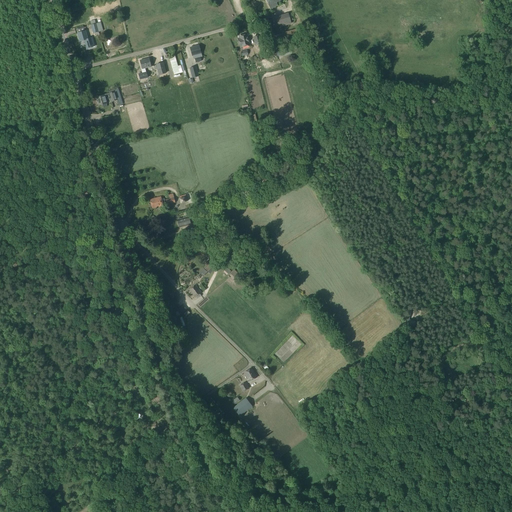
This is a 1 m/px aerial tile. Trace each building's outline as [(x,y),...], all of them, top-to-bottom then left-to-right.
[(266,0),(271,9),(278,5),(277,3),(279,1),(278,0),(266,0)] [(288,14),(273,19),(275,26),(290,22),(288,14)] [(269,20),(263,22),(268,43),(300,33),(298,28),(273,36),(269,20)] [(91,25),(93,34),(103,31),(100,22),(96,24),(91,25)] [(86,31),(78,33),(80,42),(84,40),(86,49),(94,47),(92,38),(88,39),(86,31)] [(239,39),(238,39),(240,47),(241,46),(241,47),(249,45),(247,35),(238,37),(239,39)] [(260,36),(253,37),(255,46),(261,44),(262,44),(260,36)] [(199,45),(190,48),(192,56),(193,56),(194,59),(194,58),(195,62),(201,60),(200,57),(202,56),(199,45)] [(277,54),(279,59),(293,55),(291,49),(277,54)] [(175,56),(169,58),(174,75),(182,72),(180,65),(177,66),(175,56)] [(142,74),(139,75),(140,80),(148,78),(146,73),(145,68),(150,67),(148,59),(140,61),(142,69),(141,69),(142,74)] [(164,63),(156,65),(159,74),(167,72),(164,63)] [(196,67),(189,68),(192,78),(198,77),(196,67)] [(109,93),(109,94),(110,99),(111,102),(117,100),(114,92),(109,93)] [(109,94),(96,97),(98,106),(102,105),(106,103),(107,103),(106,100),(110,99),(109,94)] [(186,195),(179,196),(181,203),(187,201),(186,195)] [(161,197),(150,200),(152,209),(163,206),(161,197)] [(186,213),(174,216),(177,225),(181,224),(181,227),(191,224),(189,217),(188,217),(188,216),(187,216),(186,213)] [(210,264),(209,265),(206,268),(205,269),(210,274),(215,269),(210,264)] [(195,285),(189,290),(195,297),(196,297),(200,294),(201,293),(195,285)] [(251,369),(244,373),(249,382),(256,378),(251,369)] [(245,383),(239,386),(242,392),(248,389),(245,383)] [(214,398),(211,400),(223,416),(226,414),(214,398)] [(246,399),(234,408),(241,416),(253,406),(246,399)]
